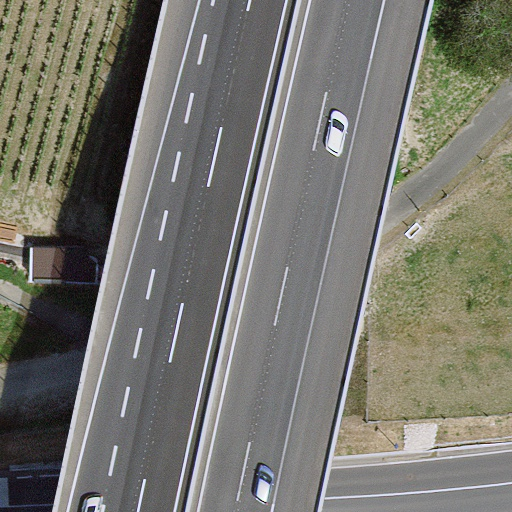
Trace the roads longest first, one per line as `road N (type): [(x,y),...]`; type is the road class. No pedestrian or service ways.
road 1 (motorway): [(247,0),(134,511)]
road 2 (motorway): [(236,511),(348,0)]
road 3 (tertiary): [(0,511),(511,482)]
